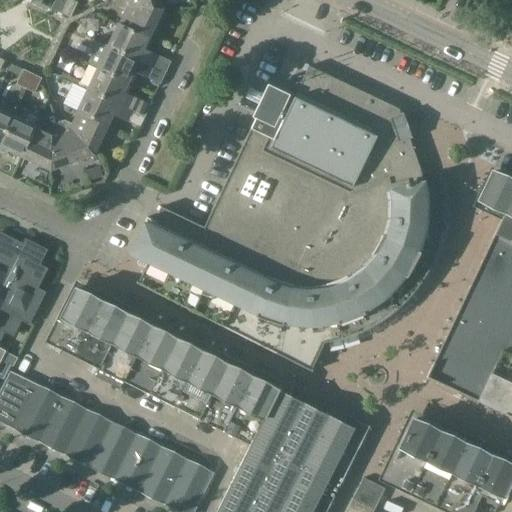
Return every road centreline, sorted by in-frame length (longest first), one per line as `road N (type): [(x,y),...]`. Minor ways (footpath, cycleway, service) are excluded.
road 1 (residential): [(209,511),(229,474),(222,460),(29,361),(89,236)]
road 2 (residential): [(89,236),(129,180),(187,53)]
road 3 (tertiary): [(511,75),(353,0)]
